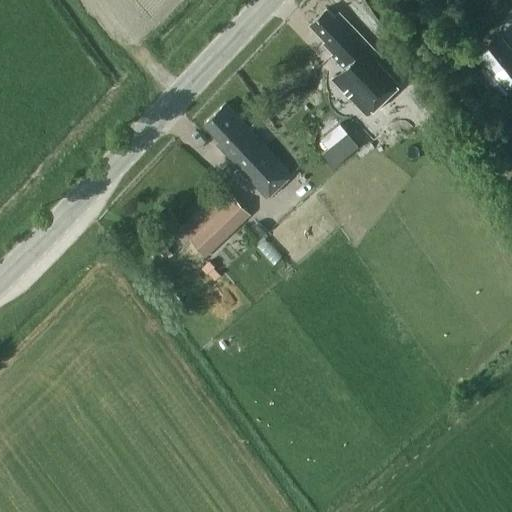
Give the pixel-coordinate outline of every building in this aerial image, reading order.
[(327,8),(310,23),(326,40),(324,42),(334,53),(332,55),(344,68),(345,68),(351,75),(356,80),(376,60),(381,56),(340,13),(335,16),(327,8)] [(505,87),(511,81),(511,49),(500,34),(477,52),(489,67),(479,75),(493,93),(503,85),(505,87)] [(341,84),(339,86),(367,115),(381,102),(399,84),(376,60),(356,80),(351,75),(341,84)] [(226,102),(205,122),(221,140),(217,143),(267,197),(292,174),(226,102)] [(341,123),(321,138),(328,148),(322,152),(334,167),(359,146),(341,123)] [(486,156),(500,176),(511,168),(511,160),(502,145),(486,156)] [(175,231),(176,232),(185,242),(189,238),(207,257),(252,214),(222,185),(175,231)] [(173,229),(182,220),(172,210),(163,218),(173,229)] [(266,238),(257,246),(274,264),(282,257),(266,238)] [(210,260),(202,267),(207,272),(215,265),(210,260)]
